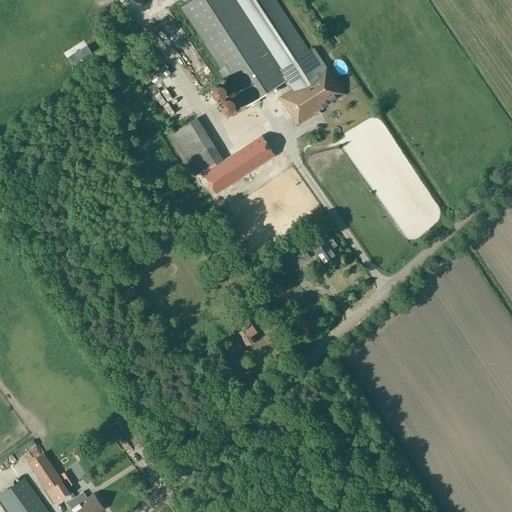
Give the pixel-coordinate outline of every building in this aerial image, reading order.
[(308,51),(274,0),(192,0),(181,7),(246,106),(288,79),(294,87),(279,97),(292,117),(294,116),(299,124),(345,94),(336,81),(333,83),(324,70),(325,68),(325,67),(313,48),(308,51)] [(198,117),(171,134),(196,174),(223,157),(198,117)] [(223,157),(196,174),(209,194),(268,158),(255,137),(223,157)] [(330,240),(327,236),(321,240),(320,238),(321,237),(318,233),(307,240),(310,244),(314,250),(314,251),(323,264),(321,265),(327,274),(335,269),(333,266),(341,261),(333,249),(337,246),(332,238),(330,240)] [(205,244),(202,241),(193,248),(202,261),(211,254),(210,252),(217,247),(211,239),(205,244)] [(297,246),(307,260),(314,254),(304,241),(297,246)] [(250,345),(253,343),(253,341),(254,340),(251,335),(257,331),(252,325),(247,316),(246,317),(245,314),(240,317),(242,320),(241,320),(246,327),(238,332),(246,345),(248,344),(250,345)] [(19,449),(22,454),(36,446),(33,441),(19,449)] [(43,453),(29,463),(47,490),(46,491),(54,503),(69,492),(48,461),(43,453)] [(67,487),(74,482),(65,470),(59,474),(67,487)] [(48,511),(38,496),(24,477),(0,494),(0,500),(8,511),(48,511)] [(75,497),(76,499),(75,499),(85,511),(98,511),(104,508),(94,493),(87,498),(83,491),(75,497)] [(75,497),(67,502),(71,509),(72,511),(85,511),(75,499),(76,499),(75,497)]
